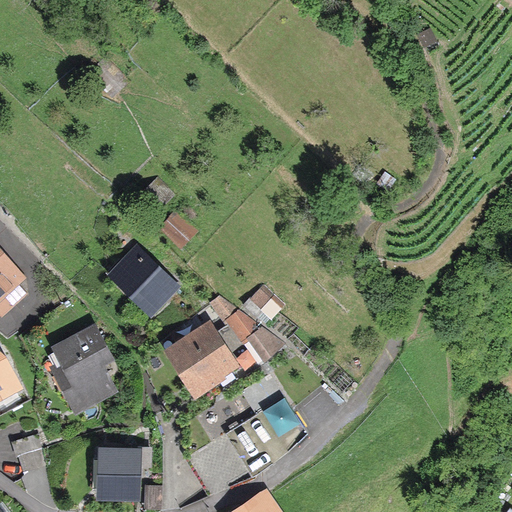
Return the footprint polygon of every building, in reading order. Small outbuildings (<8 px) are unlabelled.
[(106,58),(91,73),(101,83),(109,76),(112,79),(120,71),(106,58)] [(174,204),(154,184),(139,198),(159,219),(174,204)] [(177,213),(163,227),(181,245),(195,230),(177,213)] [(172,286),(137,252),(116,274),(137,293),(134,297),(152,314),(169,297),(165,293),(172,286)] [(18,276),(0,255),(0,306),(3,310),(23,292),(12,280),(18,276)] [(284,344),(219,296),(212,302),(226,322),(229,320),(234,326),(245,341),(250,337),(263,354),(266,358),(284,344)] [(245,341),(234,326),(214,336),(209,330),(175,352),(199,391),(217,379),(212,372),(227,362),(232,370),(263,354),(250,337),(245,341)] [(107,357),(93,330),(59,348),(62,354),(52,359),(77,406),(110,388),(96,362),(107,357)] [(284,396),(230,429),(258,475),(288,453),(308,433),(284,396)] [(205,445),(189,455),(214,493),(258,475),(230,429),(214,404),(189,420),(205,445)] [(38,433),(13,441),(17,456),(21,455),(43,448),(38,433)] [(43,448),(21,455),(26,471),(54,462),(49,446),(43,448)] [(138,451),(101,450),(100,495),(137,496),(138,451)] [(162,486),(149,486),(148,508),(161,509),(162,486)] [(274,511),(264,497),(241,511),(274,511)]
